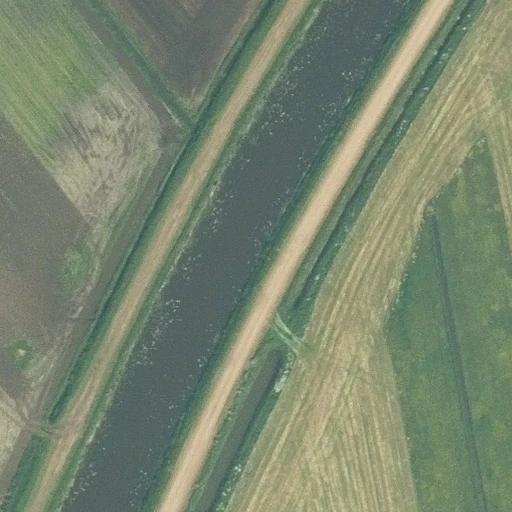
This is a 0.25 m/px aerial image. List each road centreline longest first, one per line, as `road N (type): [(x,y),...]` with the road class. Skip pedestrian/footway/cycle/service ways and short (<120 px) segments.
road 1 (track): [(165,511),(237,356),(438,0)]
road 2 (track): [(295,0),(186,187),(70,429)]
